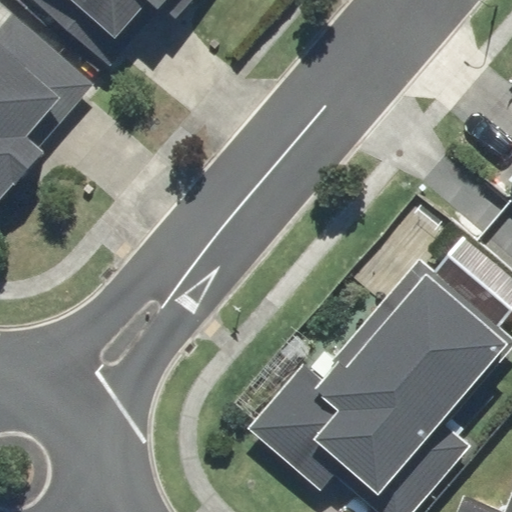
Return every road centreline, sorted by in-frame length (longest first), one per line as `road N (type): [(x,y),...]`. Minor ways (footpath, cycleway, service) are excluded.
road 1 (residential): [(84,392),(411,0)]
road 2 (residential): [(84,392),(119,446),(116,511)]
